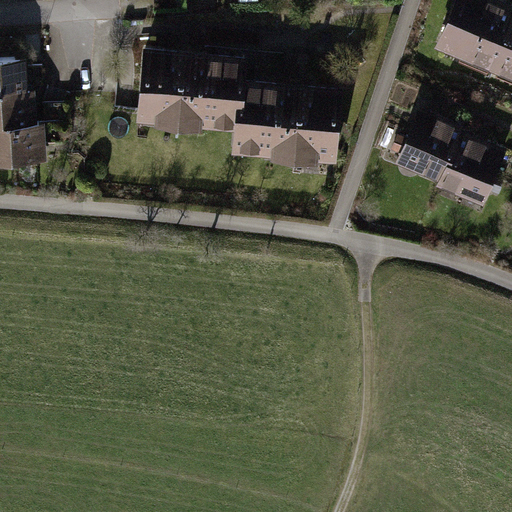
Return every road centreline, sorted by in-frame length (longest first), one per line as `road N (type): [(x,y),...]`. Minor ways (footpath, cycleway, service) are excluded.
road 1 (track): [(511,284),(366,241),(0,201)]
road 2 (track): [(342,511),(364,440),(369,389),(366,241)]
